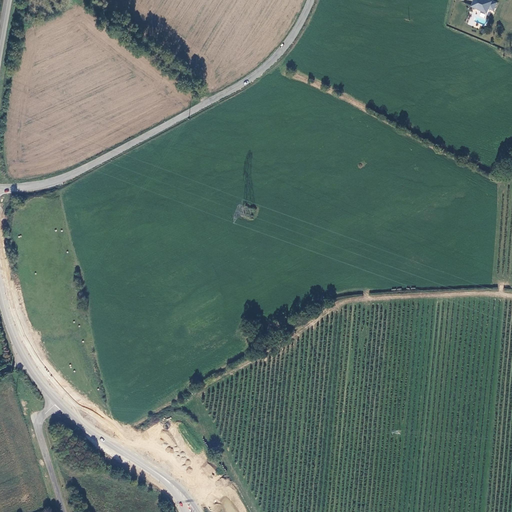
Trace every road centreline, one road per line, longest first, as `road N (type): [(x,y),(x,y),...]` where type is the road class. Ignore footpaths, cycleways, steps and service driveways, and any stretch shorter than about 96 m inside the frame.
road 1 (unclassified): [(310,0),(279,53),(239,84),(64,177),(0,189)]
road 2 (track): [(102,0),(219,95)]
road 3 (primary): [(58,401),(16,342),(0,289)]
road 4 (residential): [(58,401),(39,427),(63,511)]
